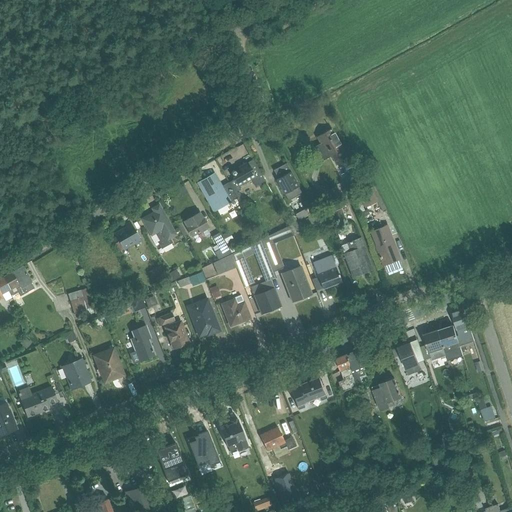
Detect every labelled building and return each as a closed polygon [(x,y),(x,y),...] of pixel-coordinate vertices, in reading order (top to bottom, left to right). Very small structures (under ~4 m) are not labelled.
[(336,167),(348,161),(333,129),(317,136),(327,158),(331,156),(336,167)] [(237,188),(255,178),(246,163),(228,173),(237,188)] [(287,201),(301,193),(286,164),(272,171),(287,201)] [(213,212),(231,202),(214,173),(196,183),(213,212)] [(372,185),(357,194),(364,207),(379,198),(372,185)] [(296,199),(289,203),(294,213),(301,209),(296,199)] [(166,241),(177,235),(159,203),(138,215),(151,237),(161,232),(166,241)] [(294,214),(298,220),(309,214),(305,207),(294,214)] [(190,239),(208,229),(199,212),(181,222),(190,239)] [(123,251),(140,241),(130,224),(113,234),(123,251)] [(381,268),(402,260),(389,225),(368,232),(381,268)] [(270,243),(292,236),(289,227),(267,234),(269,238),(256,243),(262,262),(275,258),(270,243)] [(234,242),(230,235),(221,239),(218,233),(211,236),(216,245),(211,247),(217,258),(229,252),(226,246),(234,242)] [(351,280),(374,272),(362,238),(340,245),(351,280)] [(203,278),(237,269),(233,256),(200,265),(203,278)] [(323,289),(341,282),(331,256),(313,263),(323,289)] [(22,295),(34,287),(22,266),(10,273),(22,295)] [(292,303),(312,295),(301,266),(281,273),(292,303)] [(188,277),(178,281),(179,286),(190,282),(188,277)] [(259,282),(249,286),(252,294),(263,290),(259,282)] [(212,299),(219,297),(216,286),(209,288),(212,299)] [(84,289),(67,294),(72,313),(90,308),(84,289)] [(260,315),(281,308),(274,289),(253,296),(260,315)] [(228,327),(250,320),(242,295),(220,302),(228,327)] [(154,297),(131,302),(133,311),(156,307),(154,297)] [(198,340),(220,332),(207,298),(185,306),(198,340)] [(455,329),(468,324),(463,310),(450,314),(455,329)] [(173,352),(189,344),(178,321),(162,328),(173,352)] [(127,333),(139,363),(157,356),(145,326),(127,333)] [(443,349),(458,344),(452,326),(437,331),(443,349)] [(443,349),(437,331),(423,336),(429,354),(443,349)] [(418,362),(424,360),(416,339),(397,346),(408,376),(421,371),(418,362)] [(104,385),(125,376),(114,347),(92,356),(104,385)] [(351,373),(363,369),(356,350),(345,354),(351,373)] [(351,373),(345,354),(334,358),(340,376),(351,373)] [(70,390),(90,383),(81,359),(61,366),(70,390)] [(479,361),(473,363),(477,372),(482,371),(479,361)] [(312,403),(327,398),(319,378),(304,384),(312,403)] [(387,406),(402,400),(394,380),(379,385),(387,406)] [(312,403),(304,384),(288,390),(295,409),(312,403)] [(26,420),(58,407),(49,385),(17,397),(26,420)] [(0,435),(17,429),(7,400),(0,402),(0,435)] [(480,408),(483,424),(495,421),(491,406),(480,408)] [(266,451),(284,442),(277,425),(258,434),(266,451)] [(229,453),(248,447),(241,427),(222,434),(229,453)] [(192,437),(185,440),(191,461),(193,461),(195,469),(191,471),(193,479),(222,471),(219,461),(218,462),(208,429),(191,434),(192,437)] [(284,440),(288,449),(295,446),(291,437),(284,440)] [(189,482),(183,461),(184,461),(177,440),(155,447),(168,488),(189,482)] [(287,474),(273,480),(282,500),(296,494),(287,474)] [(136,511),(143,511),(152,509),(144,483),(129,487),(136,511)] [(404,504),(413,501),(410,493),(401,497),(404,504)] [(253,503),(257,511),(258,511),(272,506),(267,496),(253,503)] [(95,511),(112,511),(108,497),(92,502),(95,511)]
